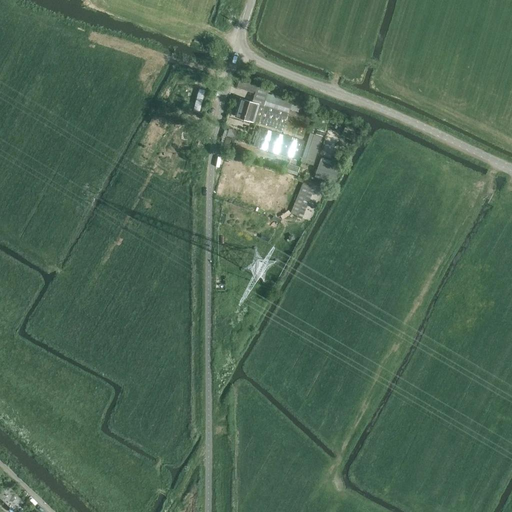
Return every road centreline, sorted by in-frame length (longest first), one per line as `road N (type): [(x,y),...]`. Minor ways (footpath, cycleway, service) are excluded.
road 1 (track): [(329,480),(500,164)]
road 2 (unclassified): [(511,169),(239,51)]
